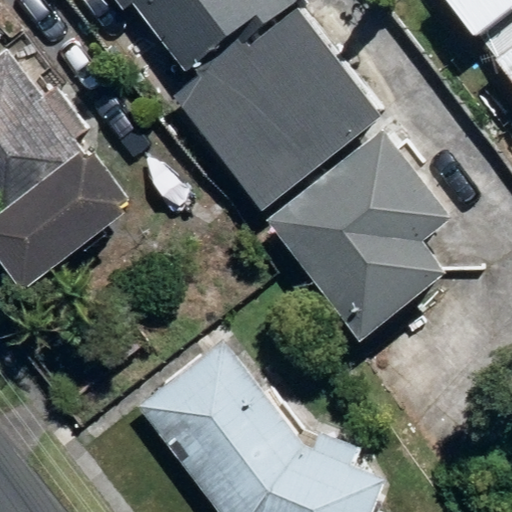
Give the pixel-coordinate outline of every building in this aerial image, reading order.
[(302,0),(114,0),(124,12),(132,6),(187,75),(251,24),(259,35),(302,0)] [(511,0),(447,0),(511,85),(511,0)] [(267,215),(383,123),(296,15),(254,48),(248,41),(174,100),(267,215)] [(9,54),(0,59),(0,266),(24,299),(127,222),(121,214),(132,206),(97,159),(92,163),(77,144),(92,133),(59,89),(44,101),(9,54)] [(385,135),(266,227),(361,349),(449,281),(424,248),(455,225),(385,135)] [(139,408),(216,511),(376,511),(388,487),(354,472),(361,454),(304,430),(272,387),(263,394),(226,344),(139,408)]
